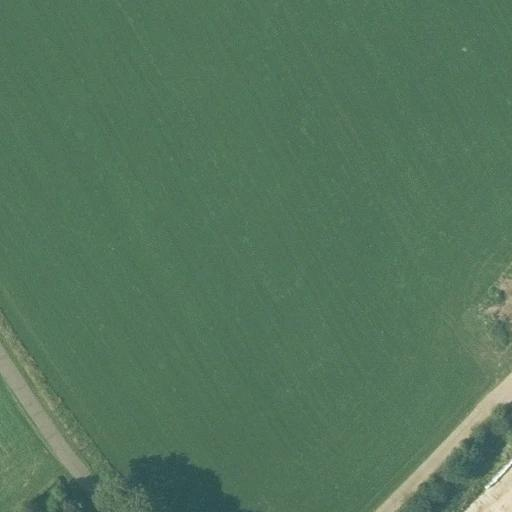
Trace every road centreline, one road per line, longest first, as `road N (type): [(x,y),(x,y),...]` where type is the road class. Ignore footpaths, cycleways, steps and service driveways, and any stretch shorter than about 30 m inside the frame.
road 1 (unclassified): [(0,353),(118,511)]
road 2 (unknown): [(387,511),(493,410),(511,405)]
